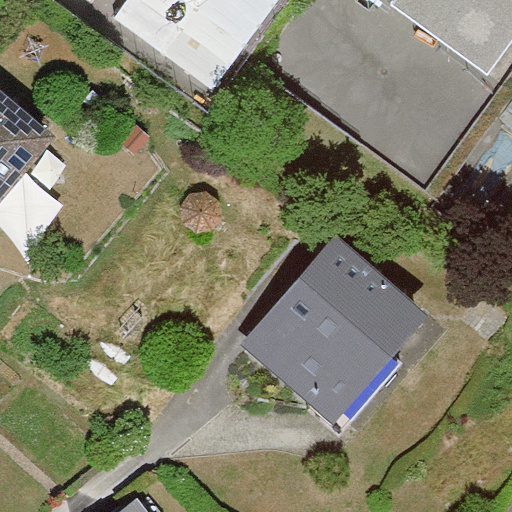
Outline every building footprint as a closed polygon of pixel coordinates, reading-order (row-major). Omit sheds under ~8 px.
[(511,0),(386,0),(485,71),(511,32),(511,0)] [(0,189),(62,123),(0,65),(0,189)] [(213,178),(194,183),(188,197),(190,208),(202,218),(219,216),(229,197),(223,184),(213,178)] [(343,229),(253,338),(354,423),(410,355),(394,342),(429,301),(343,229)] [(119,511),(154,511),(142,495),(119,511)]
